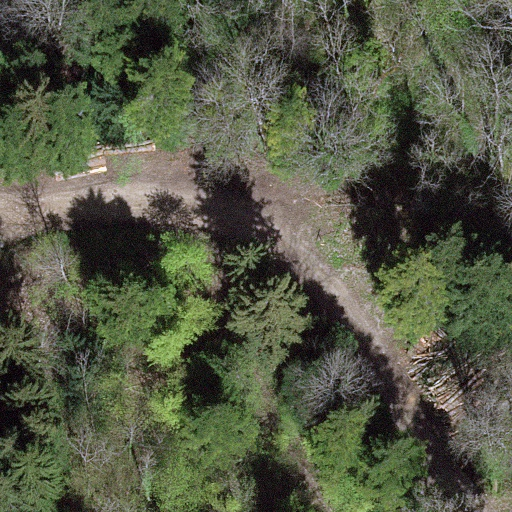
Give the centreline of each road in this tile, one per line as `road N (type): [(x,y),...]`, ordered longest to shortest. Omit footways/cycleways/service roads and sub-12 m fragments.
road 1 (track): [(0,211),(102,202),(196,208),(267,232),(302,254),(331,281),(441,479),(469,511)]
road 2 (track): [(331,511),(243,353),(196,208)]
